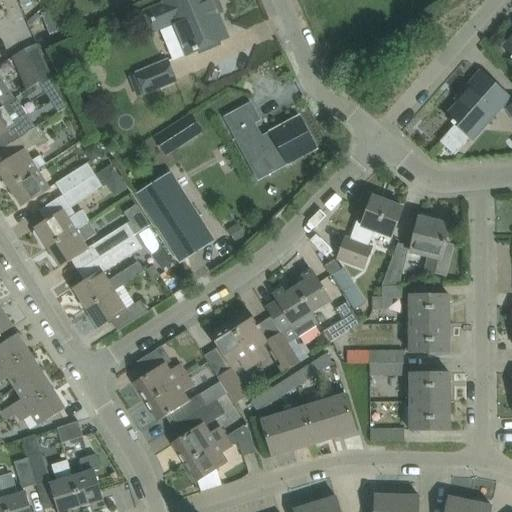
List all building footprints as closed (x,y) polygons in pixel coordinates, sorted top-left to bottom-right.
[(211,0),(166,0),(163,2),(164,5),(144,13),(152,32),(160,29),(173,60),(228,37),(211,0)] [(63,5),(41,14),(49,36),(71,27),(63,5)] [(43,80),(50,76),(37,44),(24,49),(28,59),(15,65),(27,90),(39,82),(43,80)] [(55,48),(44,51),(52,76),(62,73),(55,48)] [(137,75),(137,76),(130,79),(138,96),(144,93),(145,94),(174,82),(166,62),(137,75)] [(456,99),(459,102),(447,116),(452,121),(451,123),(454,126),(440,142),(455,155),(471,138),(472,139),(508,98),(480,73),(456,99)] [(54,85),(50,76),(43,80),(46,88),(54,85)] [(0,107),(12,100),(0,81),(0,107)] [(0,150),(34,129),(35,128),(16,97),(12,100),(0,107),(0,150)] [(317,148),(299,116),(263,137),(255,122),(261,119),(251,101),(222,117),(258,181),(317,148)] [(0,173),(9,187),(38,169),(46,164),(40,155),(32,160),(26,150),(41,140),(34,129),(0,150),(6,161),(0,165),(0,173)] [(166,130),(155,137),(166,154),(177,146),(166,130)] [(56,184),(64,196),(96,175),(88,163),(56,184)] [(50,188),(38,169),(9,187),(21,207),(50,188)] [(215,242),(169,173),(137,195),(178,264),(215,242)] [(104,187),(96,175),(64,196),(72,208),(104,187)] [(337,259),(363,269),(371,248),(368,246),(373,232),(391,238),(403,208),(373,197),(362,225),(357,224),(358,221),(357,220),(350,239),(345,238),(337,259)] [(35,228),(47,248),(89,221),(81,209),(69,217),(64,210),(35,228)] [(424,270),(445,275),(452,246),(444,244),(449,225),(419,218),(414,237),(411,252),(427,256),(424,270)] [(47,248),(60,268),(89,249),(84,242),(97,233),(89,221),(47,248)] [(91,245),(99,258),(135,234),(127,223),(91,245)] [(236,224),(228,230),(235,241),(243,235),(236,224)] [(135,234),(99,258),(107,270),(143,247),(135,234)] [(398,243),(382,286),(400,285),(409,246),(398,243)] [(160,257),(158,266),(161,270),(172,263),(166,254),(160,257)] [(331,276),(341,270),(334,260),(324,266),(331,276)] [(155,264),(146,270),(152,279),(160,273),(155,264)] [(354,309),(365,303),(343,268),(333,275),(354,309)] [(102,271),(73,289),(86,309),(114,290),(122,286),(130,280),(124,270),(108,280),(102,271)] [(305,281),(296,287),(312,312),(330,301),(311,270),(302,276),(305,281)] [(184,276),(178,280),(183,287),(189,284),(184,276)] [(406,285),(400,285),(382,286),(382,297),(372,297),(372,310),(393,310),(393,306),(394,298),(405,298),(406,285)] [(140,300),(134,304),(122,286),(114,290),(86,309),(98,328),(111,320),(118,331),(147,312),(140,300)] [(312,313),(312,312),(296,287),(285,293),(282,288),(273,294),(281,307),(270,314),(283,336),(289,343),(319,324),(312,313)] [(409,296),(409,325),(449,324),(449,295),(409,296)] [(347,301),(334,309),(348,331),(361,324),(347,301)] [(0,334),(13,327),(1,308),(0,308),(0,334)] [(248,310),(229,322),(255,364),(265,357),(259,347),(268,341),(248,310)] [(229,322),(210,335),(229,366),(240,359),(247,369),(255,364),(229,322)] [(450,353),(449,336),(449,324),(409,325),(409,353),(450,353)] [(17,334),(0,344),(0,371),(29,353),(17,334)] [(286,372),(300,363),(296,356),(297,355),(289,343),(283,336),(269,345),(281,364),(278,366),(281,373),(285,371),(286,372)] [(138,362),(146,375),(133,383),(146,403),(189,376),(182,366),(172,373),(166,364),(171,361),(161,347),(138,362)] [(403,351),(369,351),(369,363),(403,363),(403,351)] [(41,372),(29,353),(0,371),(0,382),(7,378),(14,389),(41,372)] [(324,370),(333,364),(327,354),(317,360),(324,370)] [(324,370),(317,360),(308,366),(314,376),(324,370)] [(403,375),(403,363),(369,363),(369,375),(403,375)] [(314,376),(308,366),(298,372),(305,382),(314,376)] [(235,404),(248,395),(231,369),(218,378),(235,404)] [(53,390),(41,372),(14,389),(20,399),(0,412),(6,421),(15,415),(53,390)] [(305,382),(298,372),(289,378),(296,388),(305,382)] [(409,373),(410,402),(450,402),(450,373),(409,373)] [(174,427),(203,409),(207,406),(200,395),(190,401),(184,392),(195,385),(189,376),(146,403),(158,421),(167,416),(174,427)] [(296,388),(289,378),(279,384),(286,394),(296,388)] [(286,394),(279,384),(270,390),(277,400),(286,394)] [(53,390),(15,415),(20,422),(31,416),(38,427),(65,409),(53,390)] [(277,400),(270,390),(260,396),(267,406),(277,400)] [(345,394),(303,408),(314,445),(357,431),(345,394)] [(267,406),(260,396),(251,402),(258,412),(267,406)] [(217,400),(207,406),(203,409),(174,427),(181,439),(172,444),(185,464),(247,424),(243,418),(223,431),(220,427),(210,433),(205,425),(225,412),(217,400)] [(450,431),(450,402),(410,402),(410,431),(450,431)] [(272,458),(314,445),(303,408),(260,421),(272,458)] [(78,421),(57,428),(62,443),(83,437),(78,421)] [(247,424),(185,464),(197,483),(228,463),(222,453),(238,443),(242,457),(256,452),(247,424)] [(370,442),(404,442),(404,430),(370,430),(370,442)] [(22,438),(28,459),(29,459),(37,483),(50,479),(42,455),(35,434),(22,438)] [(101,469),(96,454),(79,460),(84,474),(73,477),(82,506),(92,503),(94,509),(104,506),(94,471),(101,469)] [(29,459),(28,459),(17,462),(24,487),(37,483),(29,459)] [(72,476),(67,460),(52,464),(57,480),(72,476)] [(0,483),(8,511),(31,511),(25,492),(18,494),(12,472),(0,476),(0,483)] [(50,484),(59,511),(70,511),(70,510),(82,506),(73,477),(50,484)] [(8,511),(0,483),(0,511),(8,511)] [(375,495),(374,511),(396,511),(397,496),(375,495)] [(340,511),(336,496),(316,503),(318,511),(340,511)] [(397,496),(396,511),(418,511),(419,496),(397,496)] [(448,497),(445,511),(468,511),(470,502),(448,497)] [(468,511),(490,511),(492,506),(470,502),(468,511)] [(318,511),(316,503),(293,510),(294,511),(318,511)]
